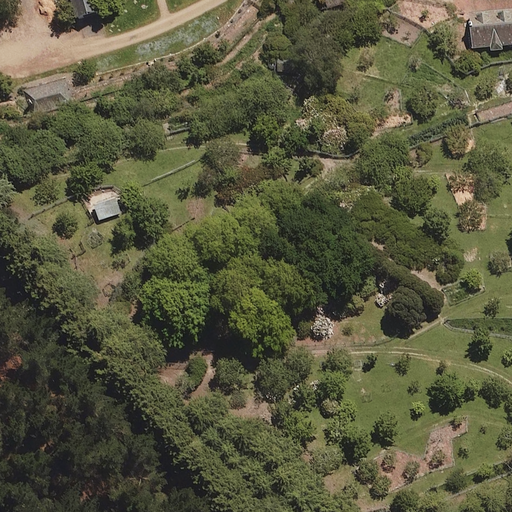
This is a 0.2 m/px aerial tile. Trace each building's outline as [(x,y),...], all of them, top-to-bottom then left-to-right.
[(73,0),(79,21),(106,13),(102,0),(73,0)] [(350,0),(319,0),(324,12),(351,3),(350,0)] [(502,54),(502,50),(511,49),(511,11),(469,14),(471,51),(491,50),(491,55),(502,54)] [(305,60),(280,61),(281,74),(305,73),(305,60)] [(67,95),(64,82),(31,89),(36,113),(51,109),(49,99),(67,95)] [(124,213),(118,197),(91,206),(96,222),(124,213)]
